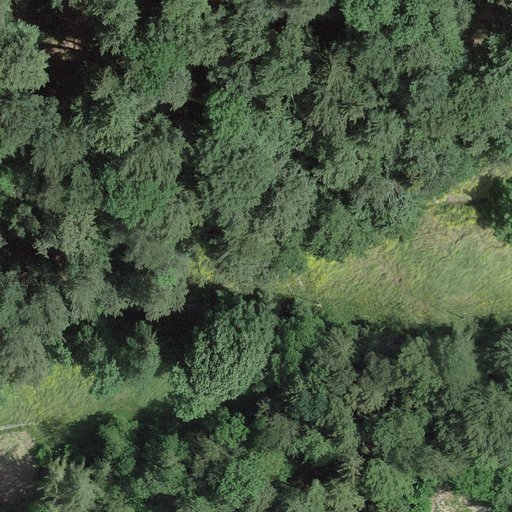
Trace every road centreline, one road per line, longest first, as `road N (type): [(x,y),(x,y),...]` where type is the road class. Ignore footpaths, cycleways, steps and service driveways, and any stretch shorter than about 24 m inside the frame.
road 1 (track): [(60,288),(442,156),(511,117)]
road 2 (track): [(60,288),(260,316),(437,359),(511,358)]
